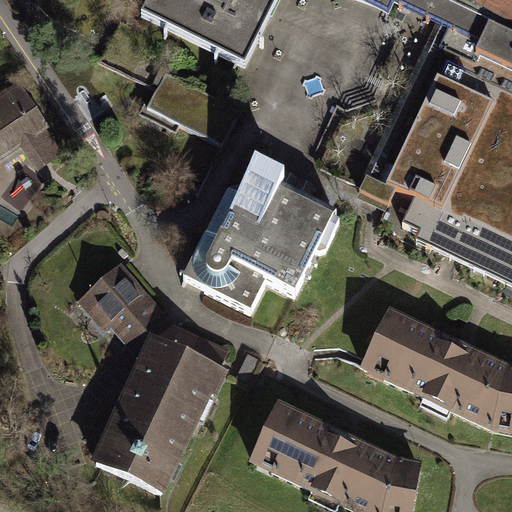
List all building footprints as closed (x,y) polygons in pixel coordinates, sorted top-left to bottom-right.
[(151,0),(142,19),(246,69),(248,65),(280,0),(151,0)] [(511,0),(344,0),(373,14),(389,21),(395,8),(421,21),(436,28),(440,30),(447,33),(437,53),(455,61),(452,68),(511,96),(511,0)] [(511,96),(452,68),(444,63),(395,170),(387,189),(395,193),(415,202),(416,201),(467,225),(511,246),(511,96)] [(240,114),(167,76),(149,112),(222,149),(240,114)] [(20,88),(0,101),(0,158),(21,144),(36,168),(58,154),(43,130),(46,128),(20,88)] [(253,175),(248,188),(229,194),(184,284),(251,317),(266,286),(296,300),(316,257),(325,255),(340,226),(333,223),(337,216),(318,207),(258,178),(253,175)] [(372,208),(385,214),(395,193),(365,180),(355,201),(363,204),(372,208)] [(415,202),(403,229),(437,245),(433,253),(451,261),(467,225),(416,201),(415,202)] [(511,246),(467,225),(451,261),(470,270),(473,263),(505,278),(511,263),(511,246)] [(171,329),(119,270),(83,304),(95,318),(102,315),(127,343),(146,362),(97,467),(162,497),(208,396),(213,398),(223,376),(218,374),(227,355),(171,329)] [(511,372),(508,372),(391,317),(366,370),(493,431),(511,435),(511,372)] [(397,465),(279,410),(253,464),(354,511),(411,511),(420,470),(397,465)]
